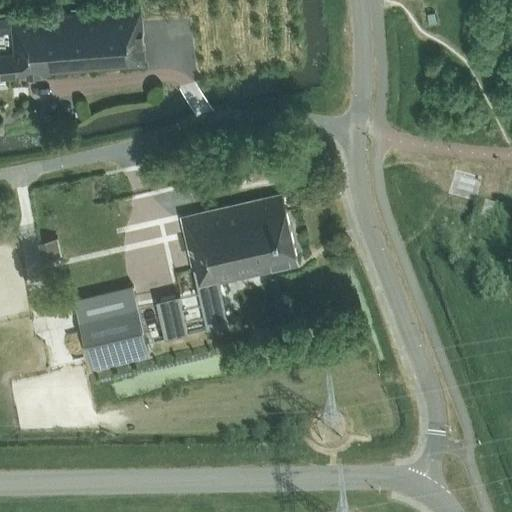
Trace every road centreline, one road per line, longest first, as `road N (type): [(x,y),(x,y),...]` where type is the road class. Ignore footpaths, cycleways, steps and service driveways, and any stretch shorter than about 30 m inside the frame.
road 1 (unclassified): [(423,487),(435,407),(358,185),(359,0)]
road 2 (tertiary): [(0,484),(372,477),(423,487)]
